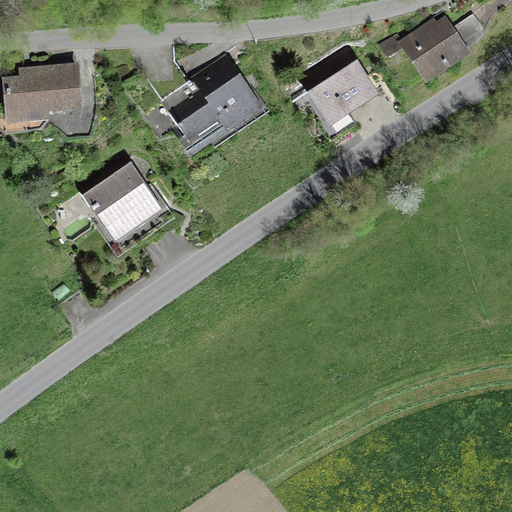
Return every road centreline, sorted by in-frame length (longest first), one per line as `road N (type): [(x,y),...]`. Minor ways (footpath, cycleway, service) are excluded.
road 1 (tertiary): [(511,60),(0,405)]
road 2 (unclassified): [(408,0),(238,30),(0,42)]
